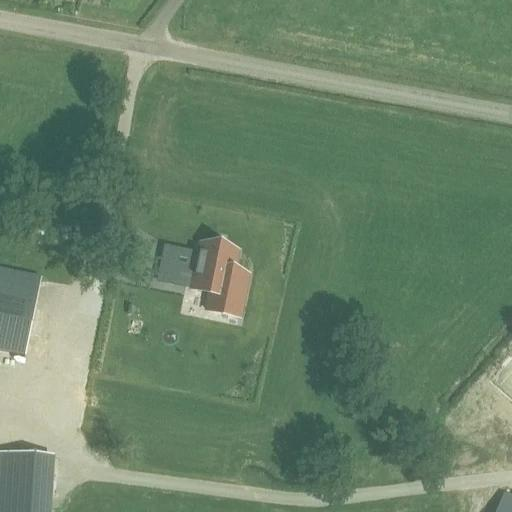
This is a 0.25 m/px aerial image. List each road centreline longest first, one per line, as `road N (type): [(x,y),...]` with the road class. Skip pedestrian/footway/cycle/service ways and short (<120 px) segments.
road 1 (unclassified): [(511,119),(145,50)]
road 2 (unclassified): [(145,50),(0,23)]
